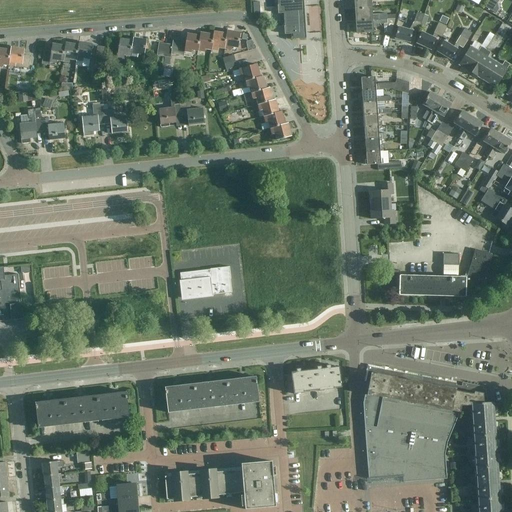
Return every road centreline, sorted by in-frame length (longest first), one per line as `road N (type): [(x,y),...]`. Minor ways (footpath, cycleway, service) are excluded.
road 1 (residential): [(309,150),(252,25),(241,17),(0,35)]
road 2 (residential): [(18,180),(309,150)]
road 3 (residential): [(359,339),(340,144)]
road 4 (residential): [(511,125),(408,67),(337,60)]
road 5 (residential): [(273,350),(287,511)]
road 6 (tertiary): [(359,339),(510,325)]
road 7 (tertiary): [(142,367),(273,350)]
road 8 (tertiary): [(13,382),(142,367)]
road 9 (residential): [(13,382),(27,511)]
